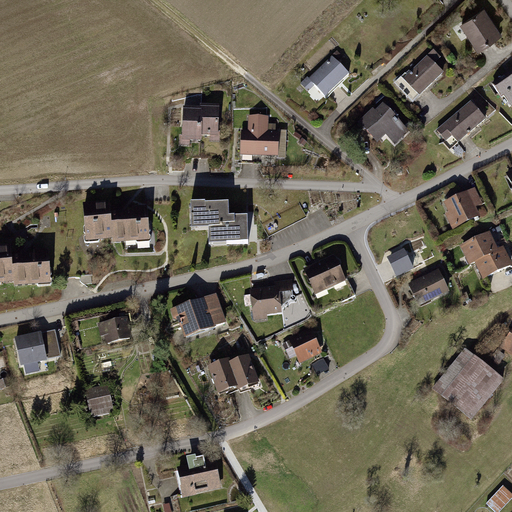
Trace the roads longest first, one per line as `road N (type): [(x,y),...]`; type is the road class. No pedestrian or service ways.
road 1 (residential): [(349,226),(393,319),(381,351),(289,407),(215,438),(0,484)]
road 2 (residential): [(379,187),(161,179),(0,189)]
road 3 (residential): [(0,320),(262,262),(349,226)]
road 4 (residential): [(457,0),(317,133)]
road 5 (residential): [(317,133),(214,48)]
road 6 (residential): [(395,203),(511,145)]
